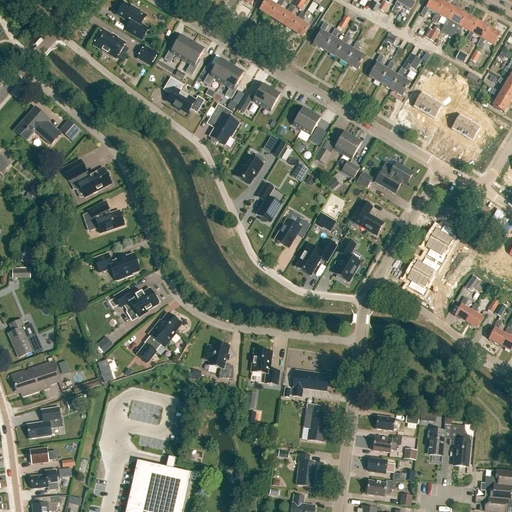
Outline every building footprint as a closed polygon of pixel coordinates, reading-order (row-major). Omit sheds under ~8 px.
[(269,0),(264,0),(265,1),(259,11),(269,18),(276,7),(275,7),(268,2),(269,0)] [(269,18),(280,24),(286,14),(286,13),(279,9),(283,2),(279,0),(275,7),(276,7),(269,18)] [(300,11),(307,0),(298,0),(294,7),(300,11)] [(319,6),(309,0),(308,0),(303,9),(313,15),(319,6)] [(414,0),(396,0),(396,2),(411,11),(415,3),(413,2),(414,0)] [(436,15),(442,3),(436,0),(429,0),(425,9),(424,8),(420,16),(424,18),(428,11),(434,14),(436,15)] [(383,14),(388,5),(383,2),(378,10),(383,14)] [(438,16),(446,21),(447,21),(454,10),(442,3),(436,15),(434,14),(430,21),(434,24),(438,16)] [(141,14),(142,12),(130,6),(129,7),(124,4),(117,16),(130,24),(125,32),(141,41),(148,30),(141,26),(146,17),(141,14)] [(290,6),(286,13),(286,14),(280,24),(291,31),(297,21),(296,20),(290,16),(294,9),(290,6)] [(446,21),(442,28),(439,32),(450,39),(453,34),(457,27),(458,28),(465,16),(454,10),(447,21),(446,21)] [(296,20),(297,21),(291,31),(302,39),(309,28),(300,22),(304,16),(301,13),(296,20)] [(344,16),(338,28),(344,31),(350,20),(344,16)] [(457,27),(453,34),(457,36),(461,29),(468,33),(469,34),(476,22),(465,16),(458,28),(457,27)] [(481,40),(487,28),(476,22),(469,34),(468,33),(464,40),(468,43),(472,35),(479,39),(481,40)] [(323,23),(319,31),(321,32),(313,46),(323,52),(324,52),(332,38),(330,37),(323,33),(328,26),(323,23)] [(432,31),(427,40),(432,43),(440,29),(435,26),(432,31)] [(479,39),(475,47),(480,49),(484,42),(493,47),(499,35),(487,28),(481,40),(479,39)] [(324,52),(323,52),(334,58),(342,44),(341,43),(334,40),(338,32),(334,29),(330,37),(332,38),(324,52)] [(427,40),(432,31),(427,29),(422,37),(427,40)] [(125,45),(103,31),(94,47),(116,60),(125,45)] [(334,58),(345,64),(353,51),(351,50),(345,46),(349,39),(345,36),(341,43),(342,44),(334,58)] [(183,61),(193,44),(181,37),(175,46),(173,45),(164,61),(170,64),(175,57),(183,61)] [(345,64),(357,71),(365,58),(355,53),(360,45),(356,42),(351,50),(353,51),(345,64)] [(199,60),(205,51),(193,44),(183,61),(190,66),(186,73),(192,77),(201,61),(199,60)] [(150,67),(157,55),(145,48),(138,60),(150,67)] [(456,59),(464,64),(468,57),(460,52),(456,59)] [(471,62),(477,65),(482,56),(476,53),(471,62)] [(410,55),(403,68),(408,71),(411,67),(416,70),(422,62),(410,55)] [(374,64),(376,65),(368,78),(379,85),(379,84),(387,71),(385,70),(379,66),(383,58),(379,56),(374,64)] [(222,85),(232,67),(220,60),(215,69),(213,68),(203,84),(210,88),(214,80),(222,85)] [(379,84),(379,85),(390,91),(398,77),(396,76),(389,72),(394,65),(389,62),(385,70),(387,71),(379,84)] [(450,73),(445,82),(450,85),(456,74),(450,71),(452,67),(448,65),(445,70),(450,73)] [(239,83),(244,74),(232,67),(222,85),(229,89),(225,97),(231,100),(241,85),(239,83)] [(390,91),(402,98),(410,84),(400,79),(405,71),(400,69),(396,76),(398,77),(390,91)] [(466,79),(476,84),(478,80),(468,74),(466,79)] [(170,96),(166,102),(187,115),(196,102),(180,92),(183,87),(171,79),(163,91),(170,96)] [(500,79),(497,83),(504,87),(500,95),(499,96),(510,103),(511,99),(511,88),(506,85),(506,83),(500,79)] [(262,108),(272,90),(263,85),(253,103),(262,108)] [(467,102),(470,93),(457,88),(453,97),(467,102)] [(281,96),(272,90),(262,108),(270,113),(281,96)] [(499,96),(500,95),(493,90),(490,94),(498,98),(492,107),(503,114),(510,103),(499,96)] [(253,99),(246,95),(237,110),(244,114),(253,99)] [(418,95),(411,108),(423,115),(431,102),(418,95)] [(236,104),(229,100),(225,106),(232,111),(236,104)] [(476,100),(471,108),(483,115),(488,108),(476,100)] [(431,102),(423,115),(435,122),(443,109),(431,102)] [(230,138),(231,138),(239,125),(229,119),(232,114),(218,106),(209,122),(215,125),(215,126),(214,129),(215,129),(210,138),(211,139),(211,142),(216,145),(218,143),(225,147),(230,138)] [(36,109),(15,132),(27,142),(35,132),(51,145),(60,135),(48,123),(49,121),(36,109)] [(302,132),(312,114),(303,109),(293,126),(302,132)] [(321,119),(312,114),(302,132),(310,137),(321,119)] [(456,117),(449,130),(461,137),(468,124),(456,117)] [(60,131),(72,142),(80,133),(68,122),(60,131)] [(468,124),(461,137),(473,144),(481,131),(468,124)] [(279,133),(286,135),(288,127),(281,125),(279,133)] [(343,156),(353,138),(344,133),(334,151),(343,156)] [(362,144),(353,138),(343,156),(352,161),(362,144)] [(278,142),(270,154),(278,159),(285,146),(278,142)] [(331,155),(321,149),(315,160),(325,166),(331,155)] [(0,170),(3,174),(11,165),(1,156),(0,156),(0,170)] [(254,179),(255,179),(263,166),(260,164),(263,160),(256,156),(253,160),(247,156),(238,172),(239,173),(236,178),(244,183),(246,181),(251,184),(254,179)] [(87,178),(86,174),(87,174),(80,161),(63,170),(69,183),(70,182),(74,191),(80,189),(85,199),(112,185),(108,178),(109,178),(110,176),(109,174),(107,173),(106,174),(103,169),(87,178)] [(354,180),(359,170),(347,163),(342,173),(354,180)] [(381,172),(382,173),(402,184),(406,186),(413,175),(396,165),(394,169),(385,164),(381,172)] [(308,170),(299,165),(292,177),(300,182),(308,170)] [(362,172),(356,183),(366,189),(373,178),(362,172)] [(402,184),(382,173),(375,184),(395,196),(402,184)] [(327,186),(333,193),(341,186),(335,180),(327,186)] [(265,203),(257,216),(261,219),(260,221),(265,224),(266,222),(270,225),(281,207),(268,199),(274,190),(266,185),(258,199),(265,203)] [(88,212),(89,214),(83,217),(89,233),(103,228),(104,233),(124,227),(124,225),(124,222),(122,220),(119,212),(108,216),(106,212),(109,211),(105,203),(88,212)] [(383,225),(367,216),(371,208),(362,203),(351,222),(359,227),(376,236),(383,225)] [(336,223),(322,215),(316,226),(329,234),(336,223)] [(282,246),(289,250),(297,236),(303,240),(310,226),(301,221),(298,227),(287,221),(274,241),(277,243),(279,246),(282,246)] [(449,240),(434,231),(428,243),(443,251),(449,240)] [(295,268),(307,275),(313,264),(323,270),(336,247),(321,238),(318,243),(312,240),(295,268)] [(348,284),(360,264),(349,258),(356,246),(346,240),(338,254),(344,257),(334,275),(337,277),(336,279),(344,284),(345,282),(348,284)] [(443,251),(428,243),(421,254),(436,263),(443,251)] [(29,249),(22,247),(18,262),(25,264),(29,249)] [(36,251),(29,249),(25,264),(32,267),(36,251)] [(116,260),(117,262),(111,264),(108,255),(94,260),(98,270),(105,268),(106,272),(111,270),(116,282),(126,278),(127,279),(132,277),(132,275),(140,272),(138,268),(139,266),(139,264),(138,262),(137,261),(135,260),(133,256),(126,258),(125,257),(116,260)] [(431,269),(416,261),(409,272),(424,281),(431,269)] [(29,271),(13,271),(13,279),(29,279),(29,271)] [(424,281),(409,272),(403,284),(418,292),(424,281)] [(479,282),(473,278),(465,289),(471,293),(479,282)] [(127,290),(114,298),(119,307),(122,305),(127,313),(133,309),(139,319),(148,313),(148,312),(159,305),(158,304),(160,303),(156,298),(155,299),(149,290),(142,294),(141,293),(135,297),(136,298),(134,300),(127,290)] [(460,306),(454,317),(465,323),(472,313),(470,312),(464,308),(468,301),(464,299),(460,306)] [(493,314),(499,304),(493,300),(487,311),(493,314)] [(500,304),(494,315),(500,318),(506,308),(500,304)] [(470,312),(472,313),(465,323),(477,330),(483,319),(474,314),(478,307),(475,305),(470,312)] [(175,334),(181,326),(175,321),(175,319),(172,316),(170,317),(168,315),(158,327),(156,326),(148,336),(150,337),(144,345),(145,346),(136,356),(147,365),(156,354),(156,353),(161,346),(164,349),(176,335),(175,334)] [(23,330),(25,329),(22,321),(10,326),(13,333),(8,335),(19,359),(33,353),(23,330)] [(497,331),(501,324),(497,322),(493,329),(494,330),(488,341),(500,347),(506,336),(504,335),(497,331)] [(508,328),(504,335),(506,336),(500,347),(511,353),(511,351),(511,339),(508,337),(511,330),(508,328)] [(98,346),(104,354),(114,347),(107,339),(98,346)] [(209,367),(220,370),(219,375),(219,380),(233,380),(233,368),(225,366),(229,348),(221,346),(221,343),(217,345),(215,344),(214,346),(213,346),(213,349),(208,347),(204,361),(210,362),(209,367)] [(272,353),(267,353),(267,350),(260,349),(259,352),(254,351),(251,374),(266,376),(265,385),(277,387),(279,373),(270,371),(272,353)] [(55,362),(11,376),(17,392),(20,391),(22,398),(62,385),(55,362)] [(293,391),(291,391),(291,390),(285,389),(284,399),(289,400),(290,397),(303,399),(304,390),(327,393),(329,376),(296,372),(293,388),(294,388),(293,391)] [(98,380),(73,388),(75,395),(101,386),(98,380)] [(255,393),(248,392),(246,408),(253,409),(255,393)] [(78,400),(66,404),(69,412),(81,407),(78,400)] [(324,444),(327,421),(323,420),(324,413),(318,412),(318,406),(307,405),(304,429),(310,430),(308,442),(324,444)] [(42,412),(43,424),(27,426),(29,440),(51,437),(50,430),(62,428),(59,409),(42,412)] [(418,426),(419,418),(407,416),(406,424),(418,426)] [(377,418),(376,431),(393,433),(393,430),(399,431),(401,423),(394,422),(394,421),(377,418)] [(450,440),(451,426),(444,426),(444,434),(428,433),(428,442),(430,442),(429,455),(443,456),(444,439),(450,440)] [(470,437),(464,437),(464,427),(451,426),(450,440),(456,440),(454,466),(468,467),(470,437)] [(374,438),(373,452),(390,454),(391,451),(396,452),(397,448),(400,446),(401,439),(392,438),(391,441),(374,438)] [(49,462),(57,461),(55,452),(48,453),(47,450),(30,452),(32,465),(49,463),(49,462)] [(405,450),(404,460),(415,462),(417,452),(405,450)] [(279,459),(289,460),(290,453),(280,452),(279,459)] [(300,463),(297,487),(313,489),(317,464),(309,463),(310,456),(297,454),(296,462),(300,463)] [(183,511),(192,475),(173,470),(176,459),(169,458),(166,469),(137,462),(126,511),(183,511)] [(61,461),(62,468),(75,467),(74,460),(61,461)] [(394,466),(387,465),(387,463),(370,460),(368,473),(385,476),(385,473),(393,475),(394,466)] [(61,469),(61,477),(73,476),(72,469),(61,469)] [(511,473),(479,470),(479,471),(492,472),(492,479),(486,478),(485,485),(481,484),(481,485),(511,487),(511,473)] [(47,485),(57,484),(56,471),(45,473),(46,477),(31,478),(32,490),(48,489),(47,485)] [(399,474),(398,481),(413,483),(415,473),(405,471),(404,475),(399,474)] [(386,482),(385,485),(368,482),(366,496),(384,499),(384,495),(390,495),(391,491),(395,491),(396,483),(386,482)] [(481,492),(486,492),(486,499),(476,498),(511,501),(510,501),(511,495),(511,494),(511,487),(481,485),(481,492)] [(401,495),(399,506),(411,508),(412,497),(401,495)] [(303,506),(305,499),(294,497),(293,505),(292,505),(291,511),(314,511),(315,508),(303,506)] [(36,506),(33,506),(33,511),(48,511),(49,510),(50,509),(50,511),(56,511),(56,505),(59,505),(59,498),(35,500),(36,506)] [(479,511),(474,511),(473,511),(504,511),(505,508),(507,508),(508,502),(511,502),(511,501),(476,498),(475,505),(481,506),(480,511),(479,511)]
